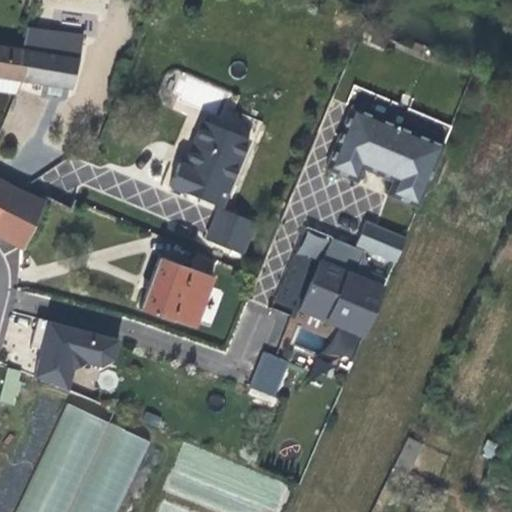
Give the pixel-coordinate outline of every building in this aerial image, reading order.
[(35,83),(48,85),(62,87),(70,89),(78,59),(58,56),(60,34),(26,30),(21,50),(14,79),(21,80),(35,83)] [(0,47),(0,77),(14,79),(21,50),(0,47)] [(21,80),(14,79),(0,77),(0,89),(16,92),(21,80)] [(62,87),(48,85),(47,94),(60,96),(62,87)] [(417,207),(443,145),(351,106),(324,168),(355,181),(361,167),(377,174),(392,180),(386,194),(417,207)] [(248,139),(202,120),(188,154),(184,165),(178,162),(168,186),(219,207),(248,139)] [(0,209),(11,186),(0,180),(0,209)] [(42,202),(11,186),(0,209),(0,236),(21,248),(42,202)] [(238,253),(252,221),(219,207),(206,240),(238,253)] [(393,263),(404,237),(363,220),(352,246),(393,263)] [(189,268),(208,276),(213,263),(193,255),(189,268)] [(147,286),(139,309),(172,321),(172,318),(194,326),(212,277),(208,276),(189,268),(157,257),(147,286)] [(362,336),(383,287),(319,260),(309,284),(298,309),(362,336)] [(265,342),(276,346),(288,314),(277,310),(265,342)] [(112,358),(117,339),(36,318),(29,347),(41,350),(39,359),(34,376),(65,389),(70,370),(85,362),(100,365),(112,358)] [(289,362),(264,353),(251,387),(277,396),(289,362)] [(59,401),(12,511),(110,511),(142,435),(59,401)]
